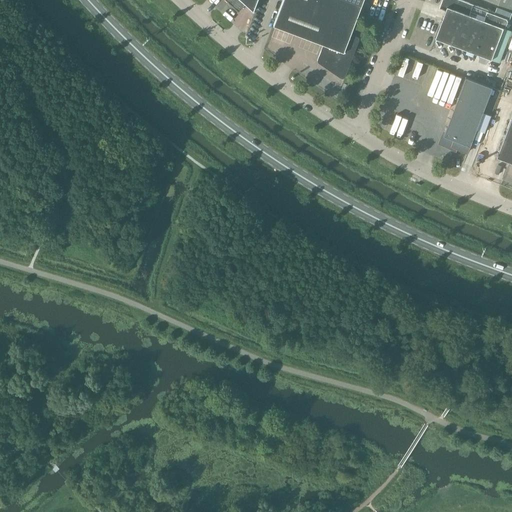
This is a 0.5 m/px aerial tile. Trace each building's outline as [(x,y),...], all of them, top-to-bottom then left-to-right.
[(225,0),(238,11),(239,11),(245,4),(253,11),(257,0),(225,0)] [(282,0),(273,26),(323,44),(317,59),(317,60),(317,61),(317,62),(318,62),(340,77),(340,78),(341,78),(342,78),(343,78),(344,77),(345,76),(359,40),(359,39),(359,38),(358,38),(358,37),(357,37),(357,36),(350,34),(363,0),(282,0)] [(445,10),(434,38),(482,56),(479,64),(496,70),(510,31),(504,29),(507,21),(506,18),(509,20),(511,13),(496,8),(495,12),(461,0),(441,0),(438,8),(445,10)] [(511,0),(489,0),(511,8),(511,0)] [(470,146),(492,88),(465,78),(445,130),(443,129),(439,141),(455,150),(457,147),(467,153),(470,146)] [(511,115),(496,157),(511,163),(511,115)]
